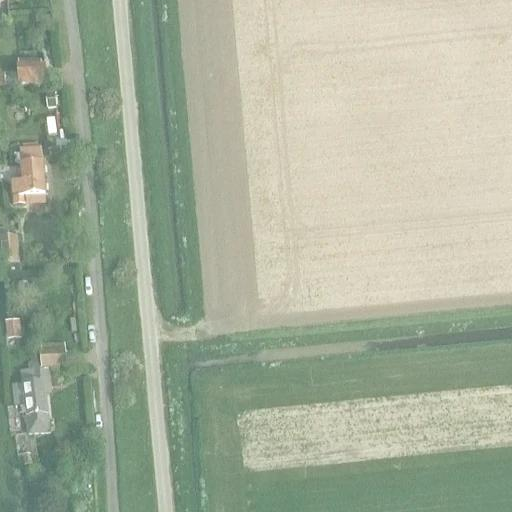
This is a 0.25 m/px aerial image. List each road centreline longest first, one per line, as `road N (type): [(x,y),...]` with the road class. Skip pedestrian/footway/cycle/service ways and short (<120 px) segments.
road 1 (unclassified): [(167,511),(121,0)]
road 2 (unclassified): [(111,511),(67,0)]
